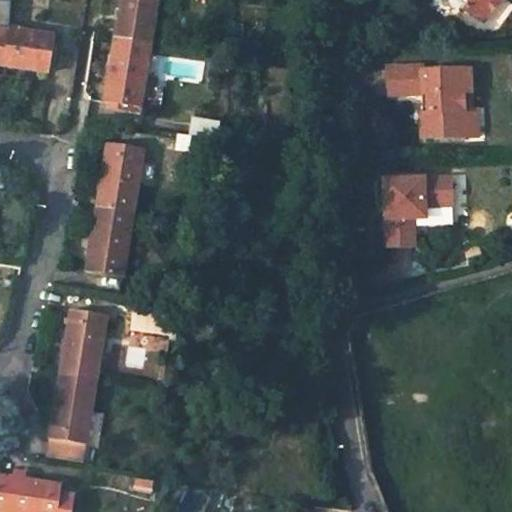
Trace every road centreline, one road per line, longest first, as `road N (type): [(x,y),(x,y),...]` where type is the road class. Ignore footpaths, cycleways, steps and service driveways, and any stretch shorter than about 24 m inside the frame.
road 1 (unclassified): [(368,511),(336,313),(331,42),(338,0)]
road 2 (residential): [(0,144),(75,157),(11,362),(0,364)]
